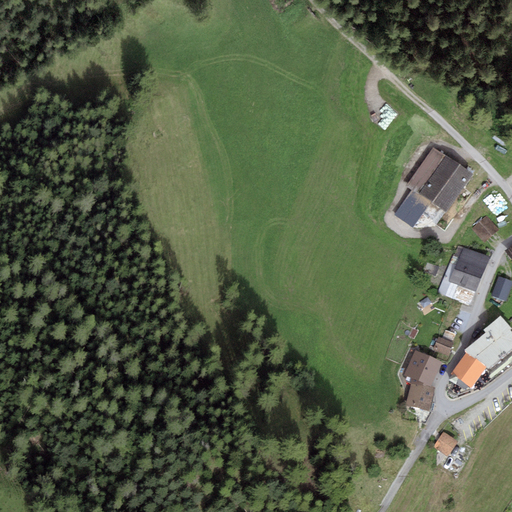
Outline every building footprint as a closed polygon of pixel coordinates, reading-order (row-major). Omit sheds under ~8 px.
[(446,214),(473,174),(433,147),(405,187),(411,190),(431,204),(446,214)] [(413,228),(431,204),(411,190),(395,215),(413,228)] [(500,230),(487,216),(472,229),(485,243),(500,230)] [(448,282),(463,247),(458,245),(439,293),(453,299),(458,286),(448,282)] [(475,293),(489,256),(463,247),(448,282),(458,286),(475,293)] [(507,302),(511,287),(511,281),(499,277),(491,296),(507,302)] [(475,293),(458,286),(453,299),(471,305),(475,293)] [(485,368),(491,374),(511,355),(511,332),(510,330),(511,328),(500,316),(484,330),(486,332),(464,351),(466,353),(475,361),(477,359),(485,368)] [(442,338),(452,343),(456,335),(446,330),(442,338)] [(442,338),(438,337),(433,348),(448,356),(454,344),(452,343),(442,338)] [(442,363),(415,350),(405,373),(412,377),(411,383),(431,387),(432,386),(442,363)] [(452,373),(471,387),(485,368),(477,359),(475,361),(466,353),(452,373)] [(431,387),(411,383),(406,406),(430,411),(435,388),(431,387)] [(458,443),(444,432),(433,447),(448,457),(458,443)]
